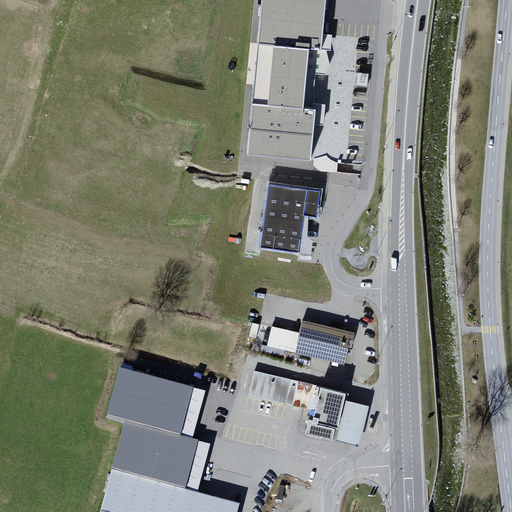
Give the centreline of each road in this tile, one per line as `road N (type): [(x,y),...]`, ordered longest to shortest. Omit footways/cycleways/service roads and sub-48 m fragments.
road 1 (residential): [(510,511),(488,330),(487,246),(506,0)]
road 2 (residential): [(384,0),(369,189),(330,254),(338,281),(401,304)]
road 3 (secondary): [(416,0),(401,304)]
road 4 (secondary): [(401,304),(407,465)]
